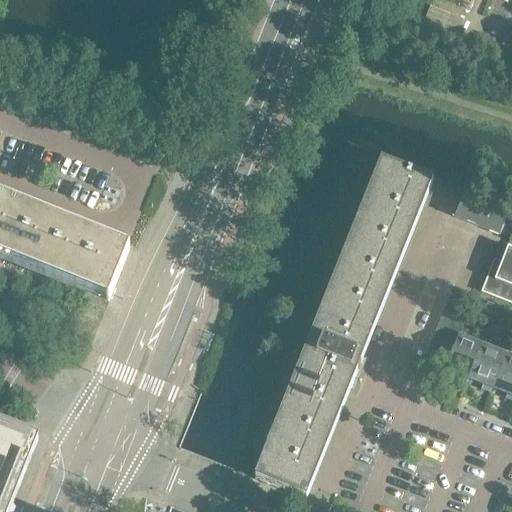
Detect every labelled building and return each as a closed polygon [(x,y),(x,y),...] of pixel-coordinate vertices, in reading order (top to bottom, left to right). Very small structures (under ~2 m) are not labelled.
[(443,0),(470,11),(474,0),(443,0)] [(255,480),(258,481),(306,500),(432,183),(380,163),(255,480)] [(508,214),(463,196),(454,218),(481,229),(499,236),(502,229),(508,214)] [(0,256),(11,261),(108,300),(109,301),(126,258),(125,257),(124,257),(52,229),(36,222),(32,221),(33,219),(31,219),(30,222),(23,219),(24,216),(17,213),(16,214),(1,208),(2,207),(0,205),(0,256)] [(487,277),(481,293),(511,305),(511,249),(507,248),(499,267),(496,265),(491,278),(487,277)] [(470,308),(474,298),(452,289),(448,300),(470,308)] [(465,320),(470,308),(448,300),(443,311),(465,320)] [(499,307),(487,302),(484,311),(495,316),(499,307)] [(461,332),(465,320),(443,311),(439,322),(461,332)] [(459,336),(461,332),(439,322),(434,334),(456,342),(459,336)] [(452,354),(456,342),(434,334),(430,345),(452,354)] [(470,380),(484,346),(459,336),(456,342),(452,354),(447,364),(445,370),(470,380)] [(447,364),(452,354),(430,345),(425,356),(447,364)] [(494,389),(508,355),(484,346),(470,380),(494,389)] [(511,396),(511,357),(508,355),(494,389),(511,396)] [(0,424),(0,511),(7,511),(37,439),(0,424)]
